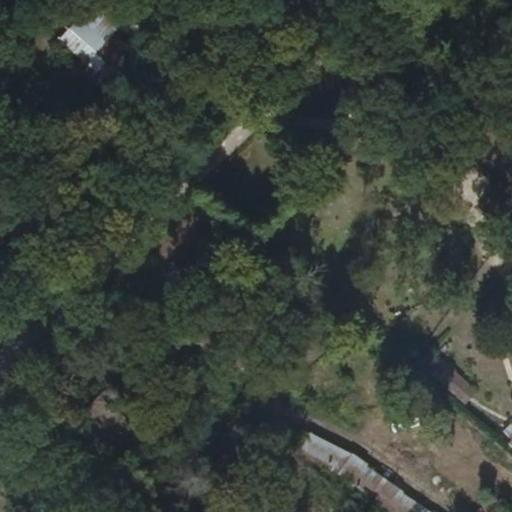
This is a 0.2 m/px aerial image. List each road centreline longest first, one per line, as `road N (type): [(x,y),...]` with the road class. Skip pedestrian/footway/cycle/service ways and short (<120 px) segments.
road 1 (track): [(86,277),(366,0)]
road 2 (residential): [(0,365),(86,277)]
